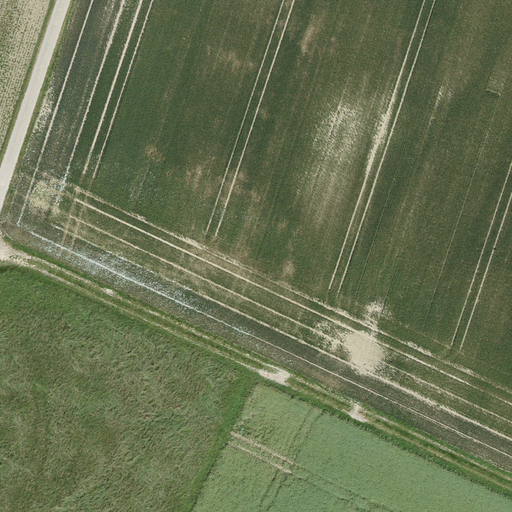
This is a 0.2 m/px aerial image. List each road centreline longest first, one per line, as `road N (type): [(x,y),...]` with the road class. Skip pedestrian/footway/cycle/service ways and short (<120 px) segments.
road 1 (track): [(0,247),(511,486)]
road 2 (track): [(0,193),(63,0)]
